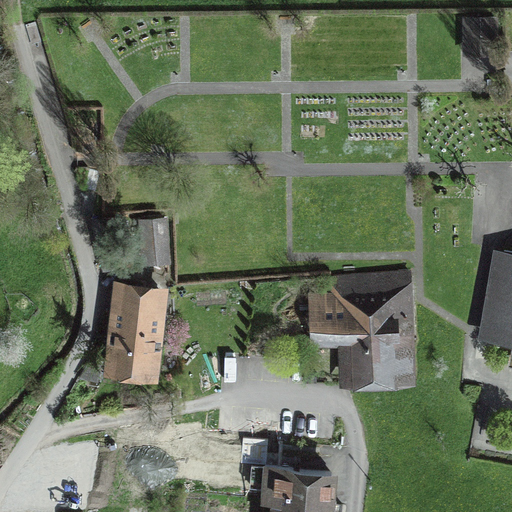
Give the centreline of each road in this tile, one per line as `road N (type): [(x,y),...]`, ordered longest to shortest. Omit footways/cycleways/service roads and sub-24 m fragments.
road 1 (residential): [(35,432),(238,397),(329,404),(350,417),(355,437),(355,511)]
road 2 (residential): [(90,286),(78,356),(35,432)]
